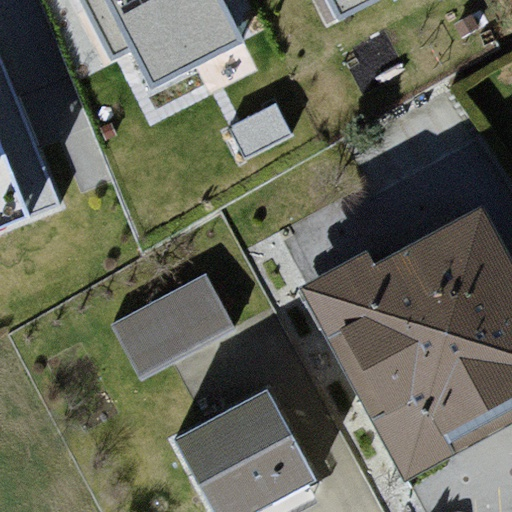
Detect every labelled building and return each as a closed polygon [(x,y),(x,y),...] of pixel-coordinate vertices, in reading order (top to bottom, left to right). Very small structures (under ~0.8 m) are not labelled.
[(82,0),(114,61),(133,51),(153,89),(245,41),(223,0),(82,0)] [(0,63),(0,228),(63,205),(0,63)] [(422,495),(511,446),(511,235),(498,209),(320,306),(422,495)] [(238,342),(206,282),(113,331),(145,391),(238,342)] [(182,447),(216,511),(293,511),(328,494),(278,397),(182,447)]
